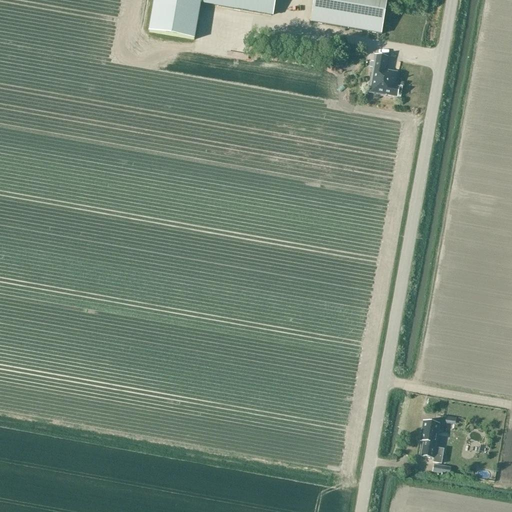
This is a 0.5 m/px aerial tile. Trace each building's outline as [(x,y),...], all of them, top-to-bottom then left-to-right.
[(154,0),(149,33),(195,40),(201,0),(154,0)] [(273,17),(275,0),(214,0),(214,7),(273,17)] [(314,0),(310,23),(381,36),(387,0),(314,0)] [(385,71),(387,58),(375,56),(374,59),(372,59),(371,65),(373,65),(368,94),(368,93),(386,96),(386,97),(386,96),(397,98),(399,88),(394,87),(396,74),(385,71)] [(453,426),(461,426),(462,412),(453,412),(453,426)] [(435,449),(439,425),(423,422),(420,442),(424,442),(421,457),(433,459),(432,463),(441,464),(443,450),(435,449)] [(450,468),(433,465),(432,472),(448,475),(450,468)]
